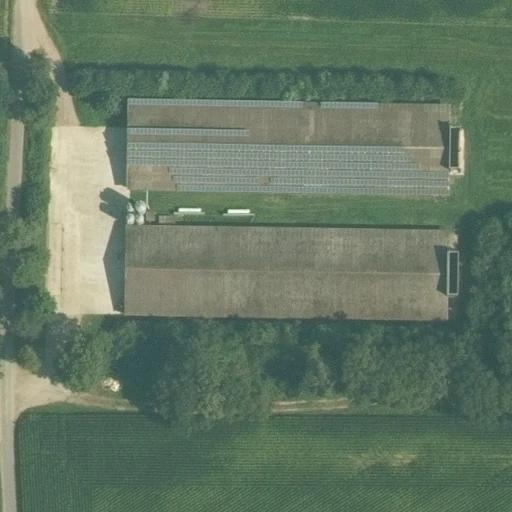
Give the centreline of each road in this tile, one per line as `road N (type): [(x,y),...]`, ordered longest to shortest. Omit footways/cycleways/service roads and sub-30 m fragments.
road 1 (unclassified): [(13,511),(5,413),(23,0)]
road 2 (track): [(511,401),(270,412),(80,407),(39,398),(5,413)]
